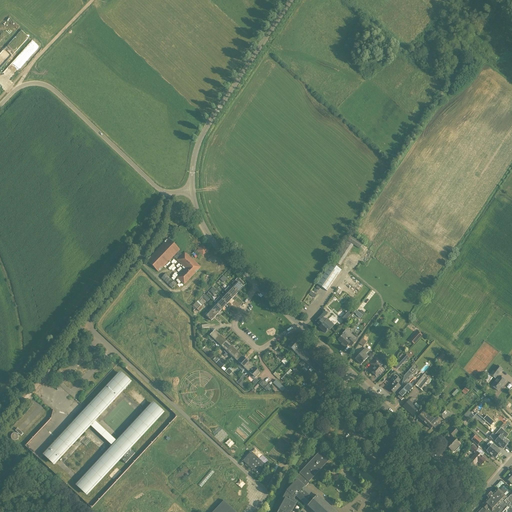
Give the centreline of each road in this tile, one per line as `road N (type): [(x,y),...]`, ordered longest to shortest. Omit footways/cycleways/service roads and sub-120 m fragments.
road 1 (unclassified): [(26,396),(155,235),(169,192)]
road 2 (unclassified): [(169,192),(44,82),(18,86),(0,105)]
road 3 (unclassified): [(192,190),(200,138),(290,0)]
road 4 (residential): [(414,437),(299,324)]
road 5 (residential): [(299,324),(258,351),(235,329),(256,283)]
